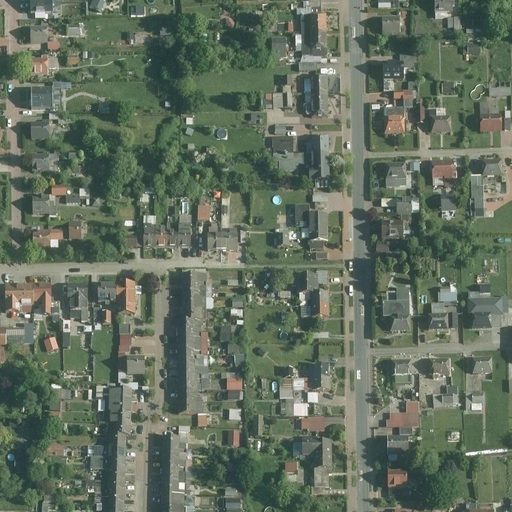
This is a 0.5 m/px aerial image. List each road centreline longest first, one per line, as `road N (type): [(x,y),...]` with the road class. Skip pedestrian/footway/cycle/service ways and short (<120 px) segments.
road 1 (residential): [(13,0),(17,268)]
road 2 (residential): [(145,511),(149,416),(159,399),(159,266)]
road 3 (residential): [(358,155),(360,352)]
road 4 (residential): [(360,352),(362,511)]
road 5 (residential): [(355,0),(358,155)]
road 6 (residential): [(358,155),(511,150)]
road 7 (residential): [(360,352),(506,347)]
road 8 (residential): [(17,268),(159,266)]
